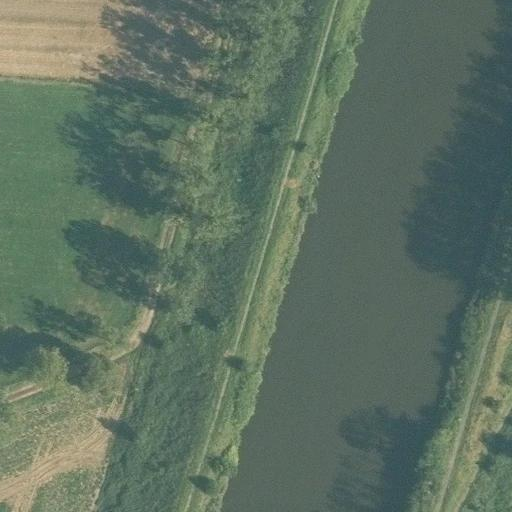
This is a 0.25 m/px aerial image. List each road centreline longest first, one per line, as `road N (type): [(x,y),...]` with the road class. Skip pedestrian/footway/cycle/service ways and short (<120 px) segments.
road 1 (track): [(134,347),(237,0)]
road 2 (residential): [(0,406),(134,347)]
